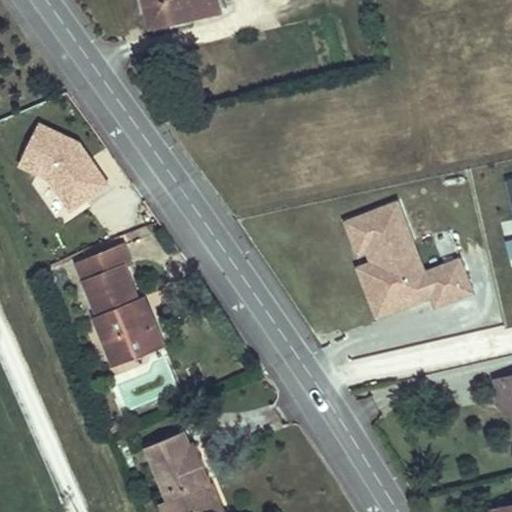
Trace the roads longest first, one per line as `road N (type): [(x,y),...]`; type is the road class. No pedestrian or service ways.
road 1 (unclassified): [(45,0),(398,511)]
road 2 (unknown): [(511,357),(396,384),(333,409)]
